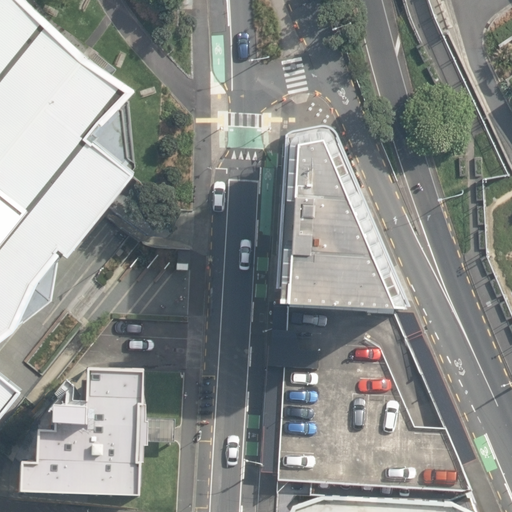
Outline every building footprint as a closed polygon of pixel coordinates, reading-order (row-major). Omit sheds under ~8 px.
[(79,52),(24,0),(0,0),(0,419),(20,394),(0,377),(0,343),(15,333),(16,329),(36,288),(58,259),(60,257),(57,254),(59,251),(68,259),(104,215),(117,198),(129,184),(135,176),(131,173),(136,167),(130,100),(137,92),(109,73),(79,52)] [(194,9),(194,0),(182,0),(183,9),(194,9)] [(287,249),(283,306),(290,306),(401,314),(399,311),(409,312),(407,306),(336,141),(331,136),(325,133),(298,138),(293,144),(290,203),(298,203),(296,250),(287,249)] [(36,288),(16,329),(53,301),(58,259),(36,288)] [(401,314),(290,306),(283,306),(274,305),(262,474),(280,475),(279,480),(473,490),(464,466),(478,460),(416,315),(401,314)] [(147,370),(89,368),(87,409),(55,408),(55,425),(43,424),(43,431),(39,431),(38,464),(22,464),(21,495),(142,500),(143,466),(147,466),(147,449),(150,449),(151,421),(148,421),(149,404),(145,404),(147,370)] [(471,511),(460,506),(332,498),(297,511),(296,511),(471,511)]
